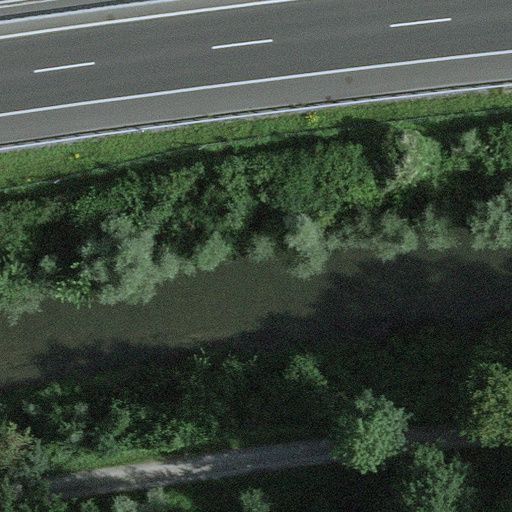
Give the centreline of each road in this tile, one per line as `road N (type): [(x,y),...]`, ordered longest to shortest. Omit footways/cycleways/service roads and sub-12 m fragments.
road 1 (motorway): [(0,86),(511,18)]
road 2 (track): [(511,442),(0,501)]
